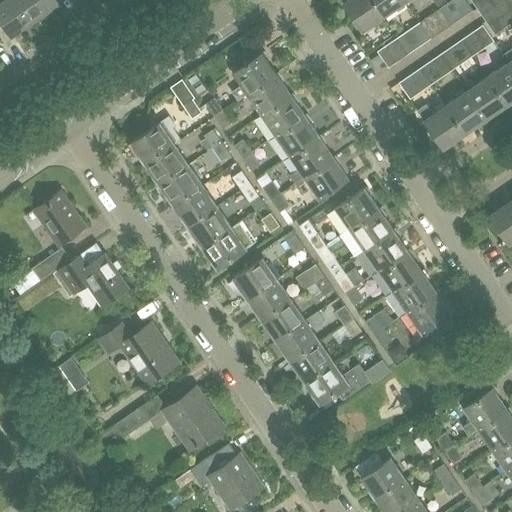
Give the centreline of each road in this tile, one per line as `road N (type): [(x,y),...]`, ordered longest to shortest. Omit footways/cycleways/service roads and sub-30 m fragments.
road 1 (residential): [(64,125),(330,511)]
road 2 (residential): [(289,0),(415,189)]
road 3 (unclassified): [(64,125),(247,0)]
road 4 (residential): [(0,84),(123,0)]
road 5 (residential): [(439,224),(511,325)]
